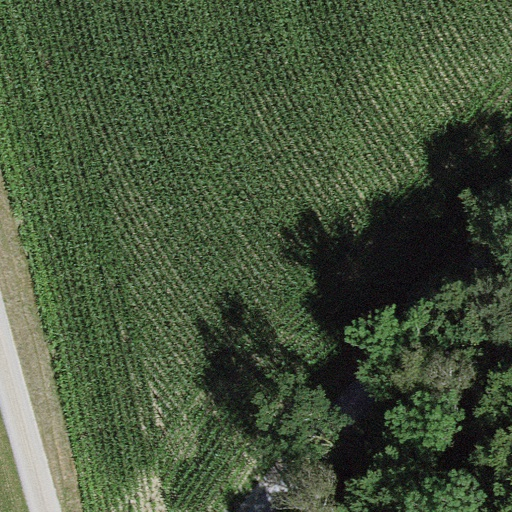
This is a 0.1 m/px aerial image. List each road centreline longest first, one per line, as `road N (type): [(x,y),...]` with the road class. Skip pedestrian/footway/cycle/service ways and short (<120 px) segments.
road 1 (track): [(511,228),(363,378),(264,511)]
road 2 (track): [(0,330),(47,511)]
